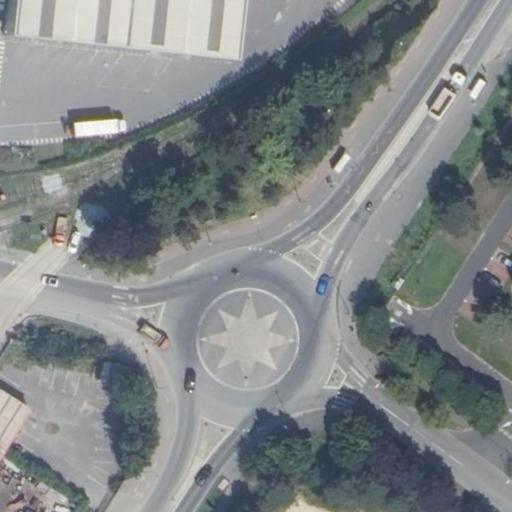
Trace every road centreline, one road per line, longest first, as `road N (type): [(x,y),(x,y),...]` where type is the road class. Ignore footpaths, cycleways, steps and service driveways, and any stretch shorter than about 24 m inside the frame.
road 1 (secondary): [(282,286),(382,164),(493,0)]
road 2 (unclassified): [(306,364),(353,387),(511,502)]
road 3 (unclassified): [(0,278),(188,320)]
road 4 (secondary): [(177,511),(263,400)]
road 5 (secondary): [(210,389),(150,511)]
